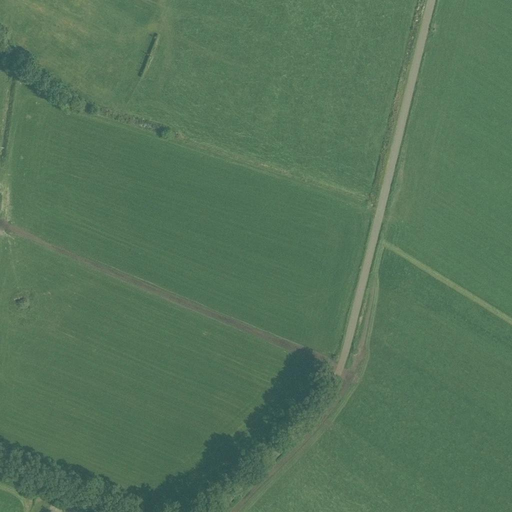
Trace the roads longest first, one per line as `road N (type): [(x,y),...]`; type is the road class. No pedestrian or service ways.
road 1 (unclassified): [(213,511),(335,387),(431,0)]
road 2 (unclassified): [(116,511),(0,468)]
